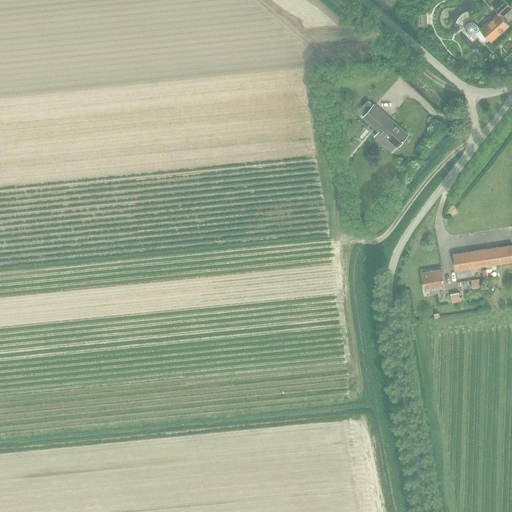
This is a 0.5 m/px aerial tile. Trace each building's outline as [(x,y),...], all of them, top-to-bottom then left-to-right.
[(480,29),(475,24),(474,22),(472,22),(470,22),(468,22),(467,24),(465,25),(465,27),(465,29),(466,31),(467,33),(469,33),(471,34),(473,33),(475,32),(482,41),(487,37),(490,41),(509,25),(501,16),(511,8),(504,0),(502,0),(493,8),(498,13),(480,29)] [(382,101),(389,94),(385,90),(378,97),(382,101)] [(362,117),(379,132),(375,137),(385,145),(389,141),(396,148),(408,135),(373,104),(362,117)] [(511,260),(511,244),(453,254),(455,270),(511,260)] [(444,287),(442,269),(422,272),(425,290),(429,289),(430,294),(438,293),(437,288),(444,287)] [(471,280),(472,288),(480,287),(479,279),(471,280)] [(459,292),(450,294),(452,302),(460,301),(459,292)]
